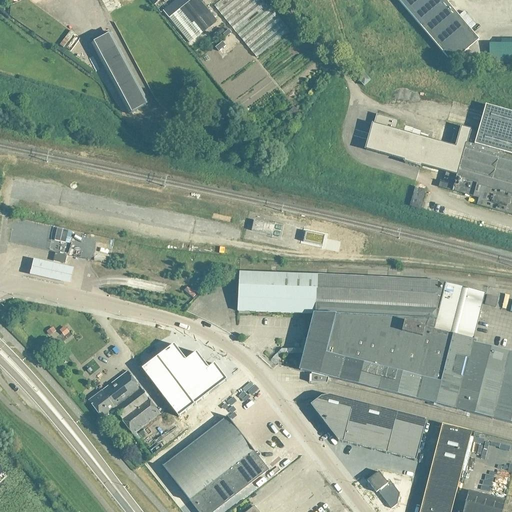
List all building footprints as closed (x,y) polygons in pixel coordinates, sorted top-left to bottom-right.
[(174,0),(168,6),(159,12),(165,20),(168,18),(188,42),(216,20),(199,0),(174,0)] [(233,30),(255,57),(288,31),(268,5),(266,7),(260,0),(219,0),(213,5),(233,30)] [(444,0),(397,0),(419,26),(451,63),(479,39),(447,3),(444,0)] [(110,33),(91,43),(129,114),(148,104),(110,33)] [(511,39),(500,39),(500,43),(488,43),(488,63),(511,63),(511,39)] [(355,76),(363,86),(369,80),(361,71),(355,76)] [(395,131),(398,121),(377,115),(374,124),(372,124),(365,150),(404,161),(404,163),(420,168),(420,165),(446,173),(442,188),(479,198),(477,205),(511,214),(511,160),(502,157),(503,152),(511,154),(511,112),(486,105),(478,132),(456,126),(450,146),(395,131)] [(292,121),(299,116),(297,114),(298,113),(293,107),(286,113),(292,121)] [(425,190),(415,187),(409,206),(419,209),(425,190)] [(251,230),(272,234),(274,225),(254,221),(251,230)] [(305,231),(303,242),(322,246),(324,235),(305,231)] [(176,233),(175,241),(187,243),(188,235),(176,233)] [(73,268),(33,259),(31,267),(30,275),(70,284),(71,276),(73,268)] [(240,272),(239,281),(238,311),(315,314),(301,371),(311,373),(311,375),(309,375),(309,382),(310,382),(310,383),(327,383),(328,378),(511,424),(511,353),(473,344),(486,293),(437,281),(418,280),(419,274),(388,273),(388,278),(240,272)] [(173,344),(157,356),(170,372),(186,360),(173,344)] [(186,360),(170,372),(182,388),(195,378),(208,368),(196,352),(186,360)] [(157,356),(141,369),(153,385),(170,372),(157,356)] [(208,368),(195,378),(207,394),(226,380),(214,364),(208,368)] [(116,410),(142,391),(127,371),(88,401),(102,419),(115,409),(116,410)] [(170,372),(153,385),(178,417),(194,405),(182,388),(170,372)] [(195,378),(182,388),(194,405),(207,394),(195,378)] [(142,391),(116,410),(123,419),(122,420),(133,435),(136,432),(160,414),(142,391)] [(355,405),(356,402),(329,395),(321,397),(310,405),(327,427),(355,405)] [(385,409),(356,402),(355,405),(346,443),(375,451),(385,409)] [(346,443),(355,405),(327,427),(338,441),(346,443)] [(399,413),(385,409),(375,451),(389,454),(399,413)] [(389,454),(404,458),(414,417),(399,413),(389,454)] [(170,440),(193,421),(188,416),(166,434),(170,440)] [(227,417),(178,455),(170,445),(157,455),(165,465),(162,467),(189,501),(254,451),(227,417)] [(426,420),(414,417),(404,458),(416,461),(426,420)] [(439,436),(468,443),(471,432),(442,424),(439,436)] [(465,455),(468,443),(439,436),(436,447),(465,455)] [(150,447),(154,453),(164,446),(160,440),(150,447)] [(463,466),(465,455),(436,447),(433,459),(463,466)] [(254,451),(189,501),(197,511),(213,511),(268,470),(254,451)] [(430,470),(460,478),(463,466),(433,459),(430,470)] [(0,482),(9,475),(0,464),(0,482)] [(410,476),(412,470),(403,468),(402,473),(410,476)] [(427,481),(457,489),(460,478),(430,470),(427,481)] [(378,472),(367,481),(372,487),(370,489),(373,492),(375,491),(376,493),(382,488),(390,498),(400,490),(395,483),(390,487),(378,472)] [(301,511),(325,494),(312,478),(296,490),(267,511),(301,511)] [(424,493),(454,500),(457,489),(427,481),(424,493)] [(421,504),(451,511),(454,500),(424,493),(421,504)] [(325,494),(301,511),(335,511),(338,510),(330,500),(325,494)] [(401,511),(402,510),(394,502),(392,511),(401,511)] [(462,511),(501,511),(502,511),(465,502),(462,511)]
